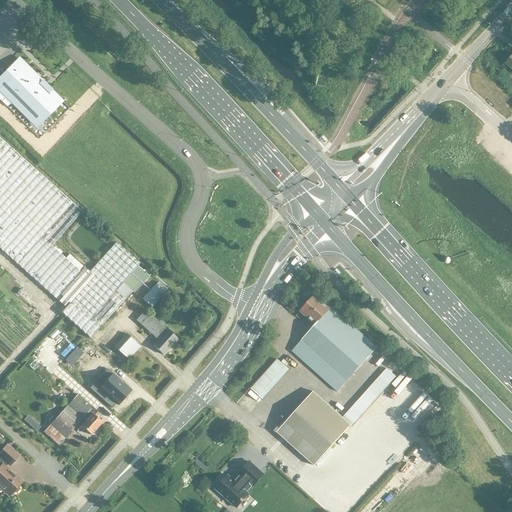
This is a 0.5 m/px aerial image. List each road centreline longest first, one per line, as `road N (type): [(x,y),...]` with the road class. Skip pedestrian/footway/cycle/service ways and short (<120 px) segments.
road 1 (residential): [(258,307),(192,260),(185,240),(203,179),(195,162),(11,0)]
road 2 (trunk): [(116,0),(314,211)]
road 3 (trunk): [(327,226),(511,423)]
road 4 (tertiary): [(86,511),(203,387),(258,307)]
road 5 (trunk): [(338,186),(163,0)]
road 6 (trunk): [(511,375),(351,201)]
